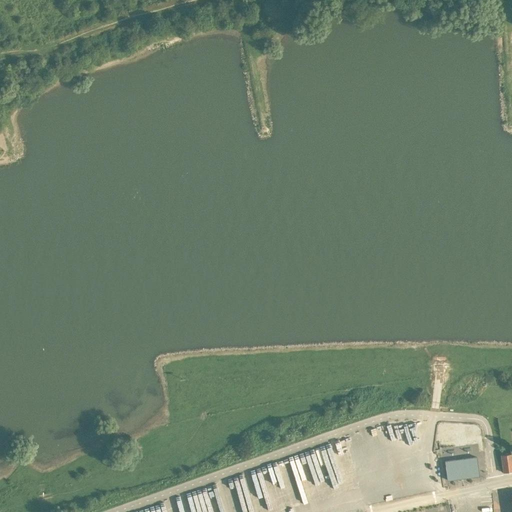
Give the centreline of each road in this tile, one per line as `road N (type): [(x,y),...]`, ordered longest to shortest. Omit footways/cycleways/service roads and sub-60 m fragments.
road 1 (unclassified): [(115,511),(390,415),(477,418),(485,424),(495,483)]
road 2 (unclassified): [(495,483),(367,511)]
